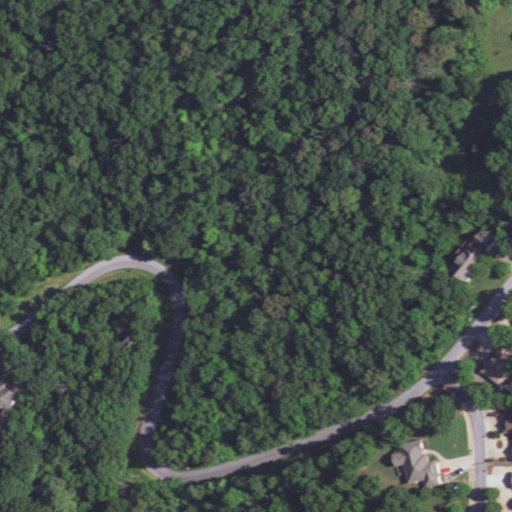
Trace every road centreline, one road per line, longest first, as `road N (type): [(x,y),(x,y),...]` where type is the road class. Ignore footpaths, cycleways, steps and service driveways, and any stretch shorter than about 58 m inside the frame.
road 1 (residential): [(0,334),(46,312),(105,267),(134,261),(160,270),(178,298),(177,338),(151,452),(170,474),(202,475),(380,413),(423,386),(511,284)]
road 2 (residential): [(440,369),(472,407),(480,511)]
